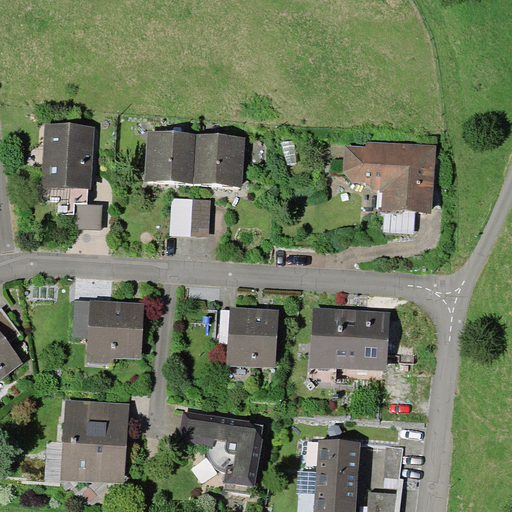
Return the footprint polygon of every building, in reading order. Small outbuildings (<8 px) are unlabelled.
[(42,187),(92,190),(95,128),(45,125),(42,187)] [(194,184),(197,134),(148,131),(145,181),(194,184)] [(197,134),(194,184),(242,186),(245,137),(197,134)] [(431,213),(436,145),(366,141),(365,146),(345,145),(344,171),(353,182),(368,183),(373,189),(380,189),(380,192),(383,192),(382,211),(385,211),(415,213),(431,213)] [(210,200),(172,198),(170,235),(209,237),(210,200)] [(103,205),(76,204),(75,230),(102,230),(103,205)] [(414,234),(415,213),(385,211),(384,232),(414,234)] [(88,337),(87,362),(114,363),(114,358),(141,359),(144,302),(90,299),(90,301),(88,337)] [(88,337),(90,301),(74,300),(73,337),(88,337)] [(230,307),(227,365),(276,367),(279,310),(230,307)] [(2,308),(0,308),(0,330),(9,342),(21,334),(2,308)] [(310,367),(387,371),(390,312),(313,308),(310,367)] [(0,379),(24,363),(9,342),(0,330),(0,379)] [(61,480),(124,484),(130,404),(66,400),(61,480)] [(178,442),(208,446),(207,449),(208,452),(208,454),(208,456),(209,459),(210,461),(212,464),(215,467),(217,469),(219,470),(222,471),(225,472),(224,482),(225,482),(253,486),(255,487),(263,439),(261,439),(264,425),(248,423),(249,420),(183,411),(178,442)] [(316,478),(357,481),(360,442),(319,439),(316,472),(316,478)] [(403,448),(386,448),(385,478),(400,478),(403,448)] [(316,478),(316,472),(298,471),(297,493),(315,494),(316,478)] [(355,511),(357,481),(316,478),(315,494),(313,511),(355,511)] [(251,494),(253,486),(225,482),(224,490),(251,494)] [(395,511),(397,493),(370,491),(368,511),(395,511)]
